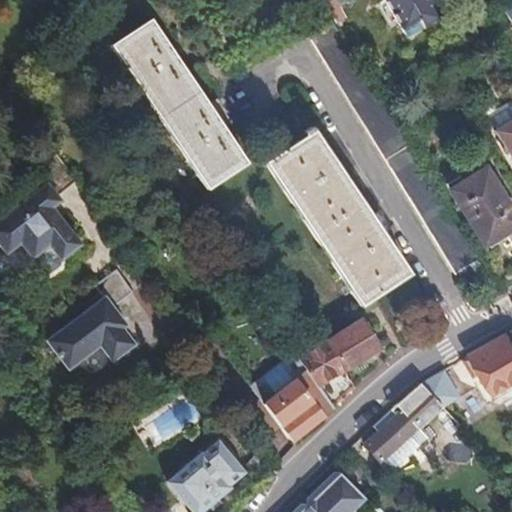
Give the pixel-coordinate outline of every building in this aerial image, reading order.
[(435,0),(384,0),(405,33),(429,19),(434,28),(447,19),(435,0)] [(377,90),(333,17),(310,32),(456,275),(470,266),(475,273),(484,267),(382,98),(377,90)] [(410,42),(434,28),(429,19),(405,33),(410,42)] [(152,20),(114,44),(208,190),(246,165),(152,20)] [(239,45),(229,28),(214,37),(225,54),(239,45)] [(511,120),(496,130),(511,154),(511,120)] [(313,129),(265,160),(360,305),(409,274),(313,129)] [(79,185),(59,157),(37,174),(47,188),(32,199),(35,203),(23,212),(20,207),(0,221),(0,247),(5,254),(19,244),(42,275),(47,276),(57,269),(58,264),(78,250),(51,212),(61,205),(58,200),(79,185)] [(511,211),(486,169),(451,190),(483,245),(511,227),(511,211)] [(35,203),(32,199),(20,207),(23,212),(35,203)] [(110,277),(98,285),(106,297),(46,337),(66,367),(99,345),(110,361),(133,346),(122,329),(126,326),(113,307),(134,294),(118,271),(110,277)] [(362,323),(301,360),(310,373),(335,408),(340,404),(356,389),(345,369),(379,348),(362,323)] [(511,347),(505,335),(469,355),(489,391),(511,378),(511,347)] [(310,373),(265,405),(266,406),(276,419),(292,441),(335,408),(310,373)] [(436,374),(420,383),(441,405),(444,408),(457,396),(436,374)] [(420,383),(372,425),(378,432),(366,443),(381,460),(383,458),(393,468),(411,452),(401,442),(441,405),(420,383)] [(292,441),(276,419),(261,431),(277,452),(292,441)] [(222,439),(203,455),(231,488),(250,472),(222,439)] [(231,488),(203,455),(201,453),(167,481),(192,511),(203,511),(231,489),(231,488)] [(305,504),(307,506),(338,474),(337,473),(331,473),(305,499),(305,504)] [(353,511),(354,507),(363,499),(338,474),(307,506),(300,511),(353,511)]
